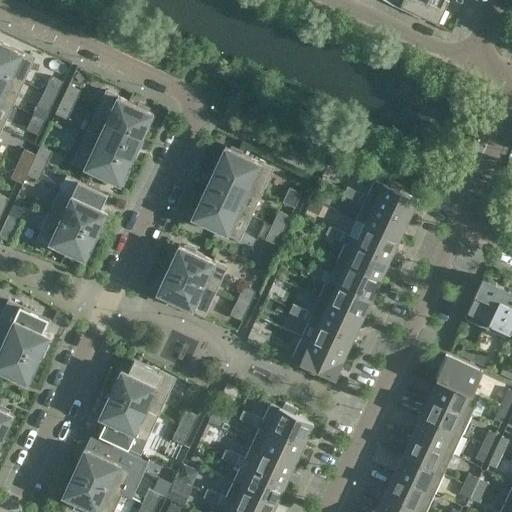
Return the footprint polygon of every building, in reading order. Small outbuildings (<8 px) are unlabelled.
[(442,5),(443,0),(403,0),(401,6),(438,23),(446,7),(442,5)] [(34,56),(0,40),(0,69),(23,81),(34,56)] [(0,69),(0,98),(12,104),(23,81),(0,69)] [(51,76),(44,90),(56,96),(63,81),(51,76)] [(81,89),(69,84),(62,98),(74,104),(81,89)] [(49,110),(56,96),(44,90),(37,105),(49,110)] [(107,90),(95,114),(143,136),(154,112),(147,109),(147,108),(146,108),(146,109),(140,106),(140,105),(139,105),(107,90)] [(0,98),(0,126),(1,127),(12,104),(0,98)] [(67,118),(74,104),(62,98),(55,112),(67,118)] [(45,120),(33,114),(26,129),(38,134),(45,120)] [(132,159),(143,136),(95,114),(85,137),(132,159)] [(121,183),(132,159),(85,137),(73,161),(106,176),(106,177),(107,177),(107,176),(113,179),(113,180),(114,180),(121,183)] [(232,148),(225,145),(214,169),(261,191),(272,167),(239,152),(240,151),(239,151),(238,152),(232,149),(233,148),(232,148)] [(40,146),(36,155),(33,160),(45,166),(52,151),(40,146)] [(29,169),(33,160),(36,155),(23,149),(17,163),(29,169)] [(33,160),(29,169),(26,174),(39,180),(45,166),(33,160)] [(22,184),(26,174),(29,169),(17,163),(10,178),(22,184)] [(250,214),(261,191),(214,169),(203,192),(250,214)] [(375,178),(374,179),(367,195),(376,199),(374,203),(408,219),(418,198),(400,190),(402,184),(389,178),(386,184),(375,178)] [(358,200),(361,192),(347,186),(343,193),(358,200)] [(295,207),(301,192),(289,187),(282,201),(295,207)] [(93,204),(61,188),(50,213),(97,234),(108,210),(101,207),(100,206),(100,207),(94,205),(94,204),(94,203),(93,204)] [(239,238),(250,214),(203,192),(192,216),(199,220),(198,220),(199,220),(200,220),(205,223),(206,223),(239,238)] [(399,238),(408,219),(374,203),(376,199),(367,195),(361,192),(358,200),(363,203),(356,218),(365,222),(399,238)] [(0,211),(2,212),(9,198),(0,193),(0,211)] [(28,203),(16,197),(8,213),(21,219),(28,203)] [(284,230),(291,215),(279,209),(272,224),(284,230)] [(85,259),(97,234),(50,213),(38,237),(71,252),(72,253),(72,252),(78,255),(78,256),(79,255),(85,259)] [(390,258),(399,238),(365,222),(357,238),(343,231),(340,239),(345,242),(354,246),(356,242),(390,258)] [(277,244),(284,230),(272,224),(265,239),(277,244)] [(340,239),(343,231),(329,225),(325,233),(340,239)] [(381,278),(390,258),(356,242),(354,246),(345,242),(338,257),(381,278)] [(215,290),(226,266),(194,250),(193,250),(192,250),(187,248),(187,247),(186,247),(179,244),(168,268),(215,290)] [(372,297),(381,278),(338,257),(330,273),(339,277),(337,281),(372,297)] [(321,279),(325,271),(311,264),(307,272),(321,279)] [(215,290),(168,268),(157,292),(164,295),(163,295),(164,296),(164,295),(170,298),(171,299),(171,298),(204,314),(215,290)] [(372,297),(337,281),(339,277),(330,273),(325,271),(321,279),(327,281),(319,297),(362,317),(372,297)] [(486,327),(505,286),(483,276),(476,292),(475,291),(474,293),(475,293),(464,317),(486,327)] [(243,285),(237,300),(249,305),(256,291),(243,285)] [(506,337),(511,324),(511,289),(505,286),(486,327),(506,337)] [(353,336),(362,317),(319,297),(312,312),(307,310),(303,318),(309,320),(317,324),(319,320),(353,336)] [(32,326),(38,313),(9,300),(0,318),(0,340),(39,359),(50,335),(43,331),(44,331),(43,331),(42,332),(36,329),(37,328),(36,327),(36,328),(32,326)] [(242,320),(249,305),(237,300),(230,314),(242,320)] [(303,318),(307,310),(293,303),(289,311),(303,318)] [(344,356),(353,336),(319,320),(317,324),(309,320),(301,336),(344,356)] [(252,328),(248,336),(264,343),(268,336),(252,328)] [(335,376),(344,356),(301,336),(292,356),(303,362),(301,367),(314,374),(317,368),(335,376)] [(39,359),(0,340),(0,369),(13,376),(14,377),(14,376),(20,379),(21,380),(21,379),(28,383),(39,359)] [(471,359),(476,349),(464,343),(459,353),(471,359)] [(487,354),(476,349),(471,359),(483,364),(487,354)] [(437,374),(440,375),(473,390),(482,370),(446,354),(437,374)] [(511,377),(511,365),(505,362),(500,372),(511,377)] [(157,414),(174,377),(145,363),(140,376),(136,374),(135,373),(135,374),(129,372),(129,371),(128,370),(128,371),(121,368),(110,392),(157,414)] [(480,394),(473,390),(440,375),(431,395),(471,414),(480,394)] [(508,407),(511,398),(511,389),(508,387),(501,404),(508,407)] [(157,414),(110,392),(99,416),(106,419),(106,420),(107,419),(113,422),(112,422),(113,423),(113,422),(146,438),(157,414)] [(471,414),(431,395),(422,415),(462,433),(471,414)] [(271,402),(263,418),(271,423),(270,426),(304,442),(313,422),(296,414),(298,408),(285,402),(282,407),(271,402)] [(501,421),(508,407),(501,404),(494,418),(501,421)] [(0,435),(2,437),(13,413),(7,410),(6,409),(6,410),(0,407),(0,406),(0,435)] [(186,409),(179,423),(191,429),(198,415),(186,409)] [(254,424),(257,416),(243,409),(239,417),(254,424)] [(462,433),(422,415),(413,434),(453,453),(462,433)] [(295,462),(304,442),(270,426),(271,423),(263,418),(257,416),(254,424),(259,426),(252,442),(295,462)] [(184,444),(191,429),(179,423),(172,438),(184,444)] [(489,429),(482,443),(490,446),(496,432),(489,429)] [(453,453),(413,434),(404,454),(444,472),(453,453)] [(509,438),(501,435),(494,450),(502,454),(509,438)] [(286,482),(295,462),(252,442),(245,458),(239,455),(235,463),(241,466),(250,470),(251,466),(286,482)] [(483,461),(490,446),(482,443),(476,457),(483,461)] [(85,446),(73,470),(121,492),(132,468),(99,453),(98,452),(98,453),(92,450),(92,449),(91,449),(85,446)] [(235,463),(239,455),(225,448),(221,456),(235,463)] [(496,466),(502,454),(494,450),(488,463),(496,466)] [(444,472),(404,454),(395,474),(434,492),(444,472)] [(177,477),(191,484),(198,470),(184,463),(177,477)] [(277,501),(286,482),(251,466),(250,470),(241,466),(234,481),(277,501)] [(111,511),(121,492),(73,470),(62,494),(69,498),(70,498),(76,500),(76,501),(77,501),(80,503),(76,511),(111,511)] [(474,487),(479,477),(469,472),(464,482),(474,487)] [(425,511),(434,492),(395,474),(386,493),(425,511)] [(489,482),(479,477),(474,487),(473,488),(483,493),(489,482)] [(175,479),(167,497),(184,505),(193,487),(175,479)] [(248,511),(271,511),(277,501),(234,481),(226,497),(235,501),(233,505),(248,511)] [(469,497),(473,488),(474,487),(464,482),(460,492),(469,497)] [(149,488),(142,502),(154,508),(161,493),(149,488)] [(217,502),(221,494),(207,488),(203,496),(217,502)] [(479,501),(483,493),(473,488),(469,497),(479,501)] [(425,511),(386,493),(377,511),(376,511),(425,511)] [(248,511),(233,505),(235,501),(226,497),(221,494),(217,502),(223,505),(219,511),(248,511)] [(152,511),(154,508),(142,502),(137,511),(152,511)] [(511,511),(511,506),(504,502),(499,511),(511,511)]
